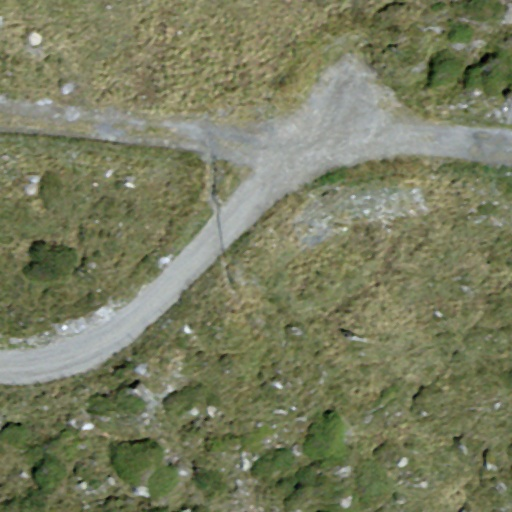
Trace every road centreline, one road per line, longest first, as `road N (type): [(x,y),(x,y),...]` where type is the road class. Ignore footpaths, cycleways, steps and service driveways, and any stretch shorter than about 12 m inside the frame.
road 1 (track): [(281,150),(137,332),(22,371),(0,371)]
road 2 (track): [(281,150),(0,136)]
road 3 (track): [(511,135),(281,150)]
